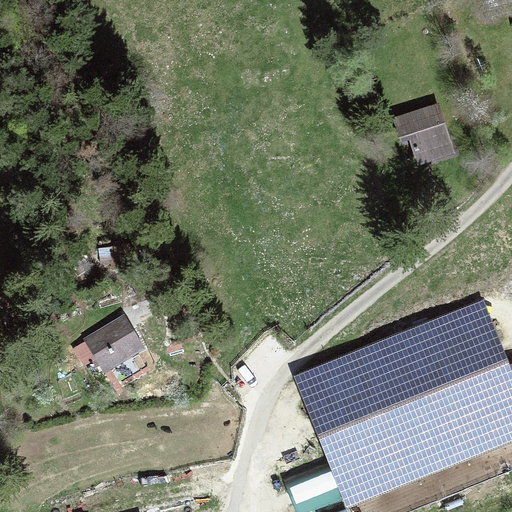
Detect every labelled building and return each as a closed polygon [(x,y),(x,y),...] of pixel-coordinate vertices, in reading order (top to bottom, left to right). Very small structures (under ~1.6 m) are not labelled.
[(390,120),(398,140),(406,137),(411,151),(445,139),(432,105),(390,120)] [(107,246),(109,267),(134,264),(132,243),(107,246)] [(133,283),(138,296),(158,288),(153,275),(133,283)] [(100,369),(138,346),(128,329),(120,334),(118,330),(112,333),(108,325),(82,340),(93,357),(88,360),(92,367),(96,364),(100,369)] [(511,439),(511,365),(504,368),(489,329),(304,403),(345,506),(511,439)]
